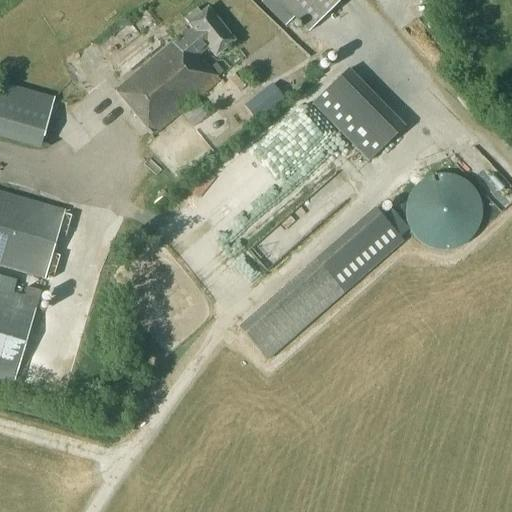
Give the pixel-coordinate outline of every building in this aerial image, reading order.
[(262,0),(261,2),(285,26),(294,18),(308,33),(341,0),(262,0)] [(172,42),(113,89),(151,136),(219,81),(199,56),(207,49),(215,58),(234,42),(207,9),(200,14),(197,10),(184,20),(192,31),(175,45),(172,42)] [(319,97),(311,105),(367,163),(403,127),(338,60),(310,88),(319,97)] [(229,79),(239,92),(248,85),(238,72),(229,79)] [(53,98),(0,82),(0,138),(38,150),(53,98)] [(199,126),(216,113),(206,100),(190,113),(199,126)] [(487,244),(486,176),(421,177),(422,245),(487,244)] [(0,262),(45,276),(63,215),(0,196),(0,262)] [(266,361),(402,241),(374,209),(238,329),(266,361)] [(0,289),(0,381),(13,385),(40,292),(26,288),(23,297),(0,289)]
